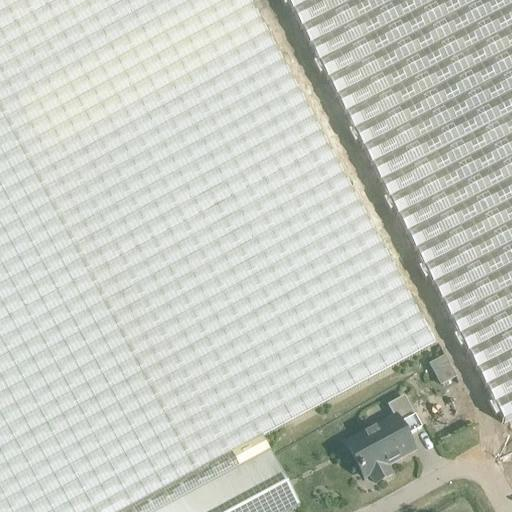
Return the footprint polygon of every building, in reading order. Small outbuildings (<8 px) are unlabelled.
[(0,0),(0,511),(161,511),(171,507),(245,465),(267,449),(435,346),(248,0),(0,0)] [(511,0),(292,0),(507,423),(511,420),(511,0)] [(446,356),(431,365),(442,386),(457,377),(446,356)] [(364,478),(371,474),(376,484),(391,476),(385,467),(414,451),(406,437),(421,429),(404,397),(388,406),(395,418),(346,444),(364,478)] [(161,511),(294,511),(299,510),(267,449),(245,465),(171,507),(161,511)]
